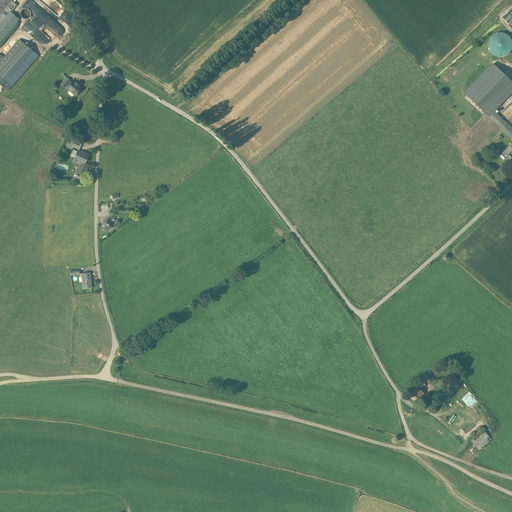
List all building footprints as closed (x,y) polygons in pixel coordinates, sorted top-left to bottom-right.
[(0,0),(0,13),(2,12),(11,0),(0,0)] [(48,27),(54,20),(34,4),(30,10),(36,15),(25,28),(42,41),(46,36),(55,43),(61,37),(48,27)] [(0,39),(7,32),(17,19),(10,13),(7,16),(0,24),(0,39)] [(65,13),(60,19),(67,25),(72,19),(65,13)] [(489,54),(508,57),(511,36),(493,32),(489,54)] [(4,58),(0,61),(0,76),(11,86),(37,56),(19,40),(4,58)] [(511,94),(511,83),(492,63),(462,92),(509,142),(511,139),(511,126),(496,110),(511,94)] [(67,78),(61,84),(65,87),(70,81),(67,78)] [(72,81),(66,88),(75,96),(81,89),(78,86),(79,86),(76,83),(75,83),(72,81)] [(511,122),(511,101),(501,111),(511,122)] [(511,139),(509,142),(503,148),(510,155),(511,153),(511,139)] [(65,146),(72,149),(72,147),(79,150),(81,144),(75,141),(74,144),(67,141),(65,146)] [(207,148),(102,144),(99,202),(148,204),(148,196),(160,196),(161,185),(174,186),(174,182),(180,182),(181,177),(186,178),(186,174),(190,173),(191,161),(203,161),(203,155),(207,155),(207,148)] [(90,156),(77,150),(72,161),(78,164),(73,175),(84,180),(91,165),(86,163),(90,156)] [(92,181),(47,181),(47,264),(92,264),(92,181)] [(111,224),(108,219),(102,224),(104,227),(103,228),(105,231),(106,229),(107,230),(111,227),(112,228),(119,223),(117,220),(111,224)] [(442,256),(446,261),(450,257),(446,253),(442,256)] [(89,270),(79,272),(82,289),(92,287),(89,270)] [(424,393),(418,386),(409,394),(415,401),(424,393)] [(484,430),(471,440),(479,451),(492,441),(484,430)]
